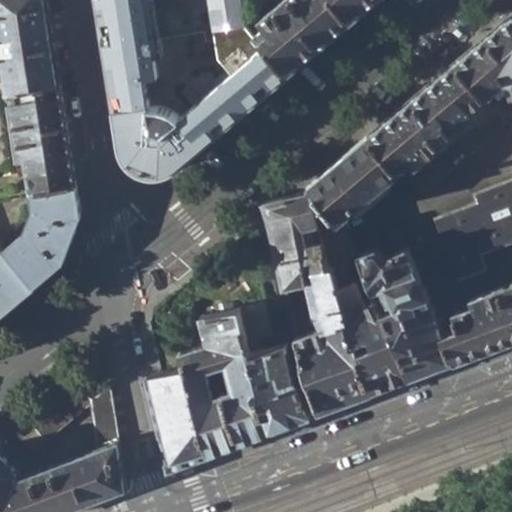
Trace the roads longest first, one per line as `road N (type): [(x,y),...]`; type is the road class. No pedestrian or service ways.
road 1 (residential): [(455,0),(117,278)]
road 2 (primary): [(511,388),(180,511)]
road 3 (residential): [(117,278),(74,0)]
road 4 (residential): [(151,511),(117,278)]
road 5 (residential): [(117,278),(0,375)]
